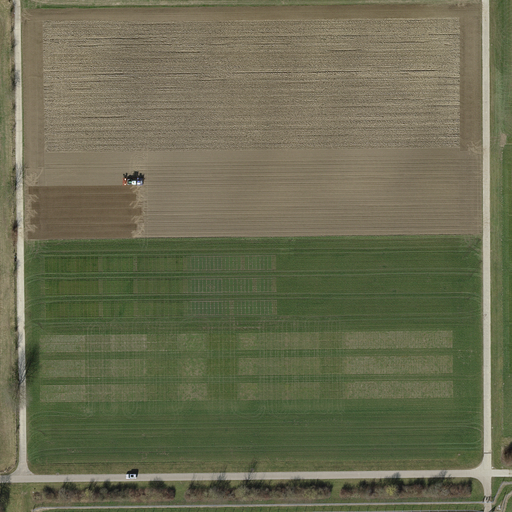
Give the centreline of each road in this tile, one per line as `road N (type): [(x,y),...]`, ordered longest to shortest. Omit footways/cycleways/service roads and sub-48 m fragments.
road 1 (track): [(23,477),(15,0)]
road 2 (track): [(485,0),(487,473)]
